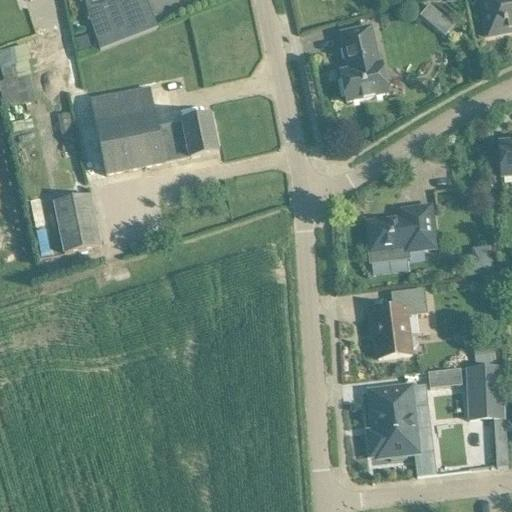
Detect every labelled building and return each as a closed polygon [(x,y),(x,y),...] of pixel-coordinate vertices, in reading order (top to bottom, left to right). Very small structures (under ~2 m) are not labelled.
[(110,0),(113,12),(84,18),(98,54),(157,30),(145,0),(110,0)] [(511,28),(511,0),(484,0),(480,1),(488,39),(509,35),(508,29),(511,28)] [(347,106),(388,97),(381,66),(379,66),(371,29),(340,36),(348,73),(340,74),(347,106)] [(0,82),(0,91),(4,109),(36,102),(28,65),(5,70),(7,81),(0,82)] [(218,156),(210,119),(182,125),(183,125),(158,131),(149,92),(91,104),(106,178),(164,166),(189,161),(189,162),(218,156)] [(75,139),(71,114),(58,116),(63,141),(75,139)] [(511,143),(499,145),(502,181),(511,179),(511,143)] [(90,197),(71,201),(54,205),(64,256),(101,249),(90,197)] [(369,252),(370,255),(371,265),(372,265),(371,255),(406,251),(406,255),(436,252),(431,210),(401,213),(402,221),(385,223),(383,221),(375,222),(373,225),(366,225),(368,240),(365,242),(366,251),(369,252)] [(132,257),(152,250),(149,241),(130,248),(132,257)] [(492,266),(465,269),(466,280),(493,277),(492,266)] [(412,338),(409,338),(407,320),(428,317),(425,292),(391,296),(393,311),(370,314),(372,335),(375,335),(378,362),(412,358),(411,352),(414,351),(417,348),(416,341),(412,338)] [(467,372),(469,424),(504,423),(502,370),(467,372)] [(460,373),(428,377),(430,392),(462,388),(460,373)] [(411,390),(369,395),(375,441),(369,442),(371,459),(377,458),(377,461),(390,460),(391,464),(407,462),(406,458),(419,456),(414,411),(428,409),(425,389),(411,391),(411,390)]
